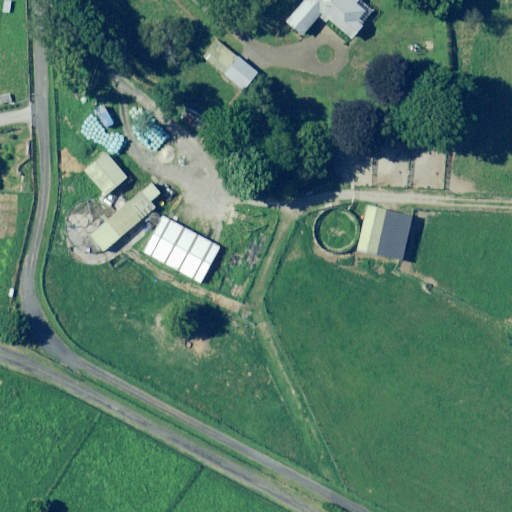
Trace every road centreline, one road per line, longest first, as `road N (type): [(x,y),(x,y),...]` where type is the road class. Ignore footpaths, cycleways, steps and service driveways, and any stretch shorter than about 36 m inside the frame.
road 1 (track): [(389,511),(338,483),(227,324),(289,219)]
road 2 (track): [(289,219),(129,102),(48,0)]
road 3 (track): [(511,0),(461,3),(289,219)]
